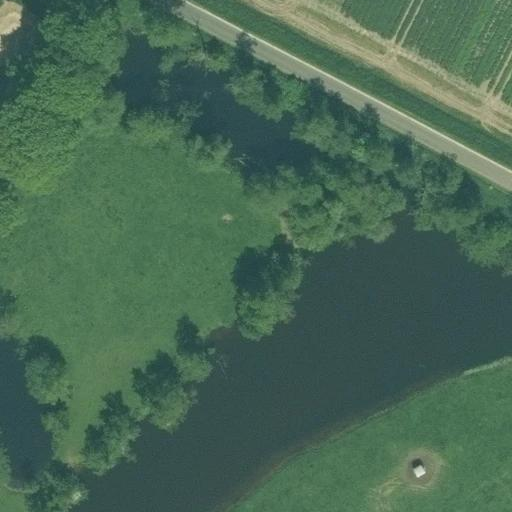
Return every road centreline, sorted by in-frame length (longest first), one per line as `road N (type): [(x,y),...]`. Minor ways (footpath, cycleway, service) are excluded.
road 1 (unclassified): [(511,184),(340,88),(155,0)]
road 2 (unclassified): [(0,146),(76,0)]
